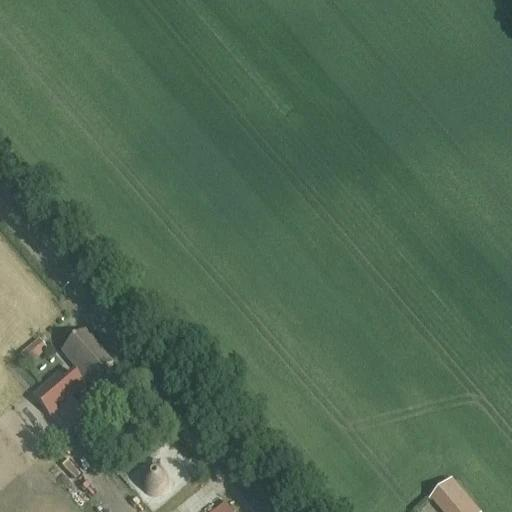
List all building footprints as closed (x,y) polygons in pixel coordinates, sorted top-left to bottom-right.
[(90,385),(113,365),(85,333),(62,354),(90,385)] [(39,341),(39,342),(20,356),(29,367),(48,352),(39,341)] [(60,375),(34,398),(32,399),(63,435),(86,416),(73,401),(87,389),(74,374),(65,381),(60,375)] [(162,451),(182,483),(196,474),(176,442),(162,451)] [(166,489),(167,483),(166,476),(161,471),(155,470),(148,471),(144,476),(142,483),(144,489),(148,494),(155,495),(161,494),(166,489)] [(431,503),(432,502),(440,511),(476,511),(452,482),(429,501),(431,503)]
